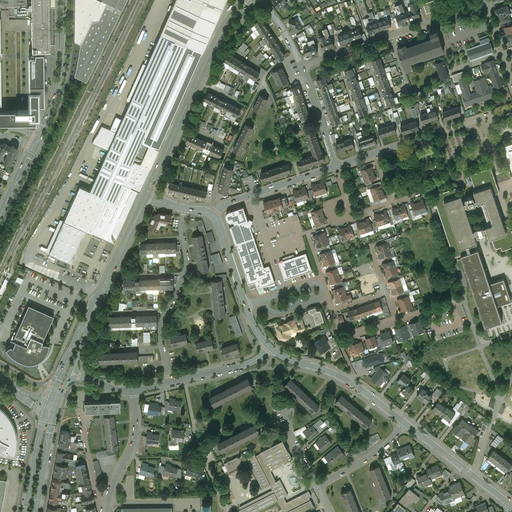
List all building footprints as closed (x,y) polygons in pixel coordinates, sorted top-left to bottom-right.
[(31,0),(0,0),(0,5),(8,5),(9,18),(31,18),(31,0)] [(50,50),(48,0),(31,0),(31,18),(32,50),(43,50),(50,50)] [(75,0),(75,19),(74,41),(80,44),(91,22),(98,21),(107,3),(99,0),(75,0)] [(99,0),(107,3),(122,10),(126,0),(99,0)] [(175,0),(160,34),(184,44),(202,52),(225,0),(175,0)] [(279,0),(274,0),(273,1),(278,8),(281,6),(283,5),(279,0)] [(423,4),(424,5),(426,13),(437,10),(435,6),(434,6),(432,1),(423,4)] [(107,3),(98,21),(91,22),(80,44),(77,66),(74,77),(86,82),(98,58),(122,10),(107,3)] [(507,5),(495,9),(497,17),(509,13),(510,13),(507,5)] [(420,16),(417,7),(411,9),(414,18),(420,16)] [(409,10),(406,11),(409,20),(414,18),(411,9),(409,10)] [(403,12),(401,13),(404,21),(409,20),(406,11),(403,12)] [(399,14),(396,15),(399,23),(404,21),(401,13),(399,14)] [(509,13),(497,17),(500,23),(511,20),(509,14),(509,13)] [(297,17),(289,22),(292,27),(300,23),(297,17)] [(388,18),(385,19),(383,19),(385,28),(391,26),(388,18)] [(261,19),(254,24),(258,29),(265,24),(261,19)] [(380,20),(377,21),(380,30),(385,28),(383,19),(380,20)] [(380,30),(377,21),(374,22),(372,23),(375,31),(380,30)] [(300,23),(292,27),(295,33),(303,28),(300,23)] [(330,32),(336,30),(334,23),(328,25),(330,32)] [(370,24),(367,25),(370,33),(375,31),(372,23),(370,24)] [(265,24),(258,29),(261,34),(268,29),(265,24)] [(432,36),(405,45),(398,47),(399,50),(398,50),(406,72),(414,69),(412,65),(444,54),(443,51),(444,50),(439,36),(437,33),(440,32),(438,26),(430,29),(432,35),(432,36)] [(356,29),(354,29),(357,38),(362,36),(359,28),(356,29)] [(268,29),(261,34),(264,39),(271,34),(268,29)] [(352,30),(349,31),(352,40),(357,38),(354,29),(352,30)] [(346,32),(343,33),(346,42),(352,40),(349,31),(346,32)] [(341,34),(338,35),(341,43),(346,42),(343,33),(341,34)] [(122,119),(122,120),(109,150),(132,161),(184,44),(160,34),(122,119)] [(271,34),(264,39),(268,44),(275,39),(271,34)] [(481,44),(466,49),(470,61),(493,53),(493,52),(494,52),(490,42),(489,43),(489,41),(490,41),(488,37),(487,35),(479,38),(480,40),(479,40),(481,44)] [(330,38),(326,39),(329,48),(334,46),(331,37),(330,38)] [(275,39),(268,44),(271,49),(278,44),(275,39)] [(324,40),(320,41),(323,50),(329,48),(326,39),(324,40)] [(244,43),(239,48),(243,52),(248,47),(244,43)] [(311,44),(309,45),(312,53),(318,52),(315,43),(311,44)] [(184,44),(132,161),(150,168),(199,58),(201,55),(202,52),(184,44)] [(278,44),(271,49),(274,54),(281,49),(278,44)] [(307,46),(304,47),(307,55),(312,53),(309,45),(307,46)] [(281,49),(274,54),(277,58),(278,59),(283,56),(285,54),(284,54),(281,49)] [(35,56),(29,56),(29,105),(39,105),(44,105),(44,85),(43,59),(43,55),(43,53),(35,53),(35,56)] [(234,57),(229,54),(225,61),(230,64),(234,57)] [(239,60),(234,57),(230,64),(235,67),(239,60)] [(380,57),(372,60),(374,68),(382,65),(380,57)] [(54,58),(43,59),(44,85),(51,85),(54,58)] [(245,63),(239,60),(235,67),(240,70),(245,63)] [(446,60),(436,63),(442,79),(448,77),(444,66),(447,65),(446,60)] [(496,67),(494,60),(486,62),(487,63),(481,65),(483,70),(484,73),(489,71),(495,88),(503,86),(497,69),(498,69),(497,67),(496,67)] [(250,66),(245,63),(240,70),(245,74),(250,66)] [(382,65),(374,68),(377,75),(385,73),(382,65)] [(255,70),(250,66),(245,74),(250,77),(255,70)] [(352,67),(344,70),(347,78),(355,75),(352,67)] [(288,81),(282,68),(274,72),(279,85),(288,81)] [(260,73),(255,70),(250,77),(256,80),(260,73)] [(387,80),(385,73),(377,75),(380,83),(387,80)] [(355,75),(347,78),(350,85),(358,82),(355,75)] [(324,77),(317,80),(319,87),(327,85),(324,77)] [(477,92),(470,94),(465,78),(464,79),(458,81),(459,84),(462,93),(463,97),(462,97),(465,106),(487,98),(484,90),(477,92)] [(474,81),(477,92),(484,90),(483,88),(487,87),(484,78),(474,81)] [(387,80),(380,83),(382,90),(390,87),(387,80)] [(358,82),(350,85),(352,92),(360,89),(358,82)] [(327,85),(319,87),(322,95),(330,92),(327,85)] [(487,87),(483,88),(484,90),(487,98),(495,96),(491,85),(487,87)] [(299,86),(291,89),(293,94),(301,92),(299,86)] [(390,87),(382,90),(385,98),(393,95),(390,87)] [(360,89),(352,92),(355,100),(363,97),(360,89)] [(214,95),(209,92),(205,100),(210,103),(214,95)] [(301,92),(293,94),(295,100),(303,97),(301,92)] [(330,92),(322,95),(325,102),(332,99),(330,92)] [(219,98),(214,95),(210,103),(215,105),(219,98)] [(260,95),(253,109),(261,113),(268,99),(260,95)] [(393,95),(385,98),(388,106),(395,103),(394,97),(393,95)] [(303,97),(295,100),(297,106),(305,103),(303,97)] [(363,97),(355,100),(357,107),(365,104),(363,97)] [(225,101),(219,98),(215,105),(221,108),(225,101)] [(332,99),(325,102),(327,110),(335,107),(332,99)] [(230,103),(225,101),(221,108),(226,111),(230,103)] [(341,111),(351,109),(349,102),(339,104),(341,111)] [(236,106),(230,103),(226,111),(232,114),(236,106)] [(305,103),(297,106),(299,111),(307,109),(305,103)] [(365,104),(357,107),(360,115),(368,112),(365,104)] [(29,110),(0,110),(0,123),(36,123),(36,118),(39,118),(39,105),(29,105),(29,110)] [(241,109),(236,106),(232,114),(237,117),(241,109)] [(335,107),(327,110),(330,117),(338,114),(335,107)] [(458,107),(450,109),(453,117),(461,115),(458,107)] [(307,109),(299,111),(300,117),(309,114),(307,109)] [(450,109),(443,112),(446,120),(453,117),(450,109)] [(431,111),(428,112),(431,120),(438,118),(436,110),(431,111)] [(428,112),(420,115),(423,123),(431,120),(428,112)] [(309,114),(300,117),(302,121),(303,123),(308,121),(311,120),(309,114)] [(338,114),(330,117),(333,125),(340,122),(339,117),(338,114)] [(110,130),(102,126),(92,143),(108,150),(109,150),(122,120),(122,119),(116,116),(110,130)] [(195,125),(203,128),(206,121),(198,118),(195,125)] [(416,121),(408,123),(411,131),(418,129),(416,121)] [(408,123),(400,126),(403,134),(411,131),(408,123)] [(246,124),(233,150),(241,154),(253,128),(246,124)] [(393,124),(386,126),(388,134),(396,132),(393,124)] [(386,126),(378,129),(380,137),(388,134),(386,126)] [(321,152),(314,130),(306,133),(313,155),(299,160),(302,168),(325,160),(322,152),(321,152)] [(195,137),(189,134),(186,142),(192,145),(195,137)] [(366,138),(363,139),(362,134),(357,136),(359,140),(361,148),(369,146),(366,138)] [(374,135),(366,138),(369,146),(377,143),(374,135)] [(201,139),(195,137),(192,145),(197,148),(201,139)] [(351,138),(344,141),(346,149),(354,146),(351,138)] [(207,142),(201,139),(197,148),(203,150),(207,142)] [(344,141),(336,143),(339,151),(346,149),(344,141)] [(212,145),(207,142),(203,150),(209,153),(212,145)] [(18,149),(11,145),(10,147),(8,145),(4,151),(8,153),(6,156),(6,157),(4,162),(10,165),(18,149)] [(218,147),(212,145),(209,153),(214,155),(218,147)] [(224,150),(218,147),(214,155),(220,158),(224,150)] [(109,150),(108,150),(90,191),(107,199),(114,202),(122,184),(132,161),(109,150)] [(150,168),(132,161),(122,184),(138,191),(146,172),(148,173),(150,169),(150,168)] [(288,163),(261,173),(263,181),(291,171),(288,163)] [(491,165),(469,172),(468,175),(472,187),(473,187),(474,187),(475,190),(474,191),(473,191),(476,200),(475,200),(474,197),(472,196),(465,199),(464,200),(466,203),(465,204),(464,204),(465,207),(466,207),(467,206),(467,207),(468,208),(476,205),(476,204),(476,203),(477,203),(478,204),(479,203),(479,204),(480,204),(479,207),(479,208),(482,210),(482,211),(482,212),(483,217),(485,218),(485,219),(485,220),(486,223),(487,224),(487,225),(486,226),(485,227),(484,227),(483,226),(475,229),(475,230),(475,231),(474,231),(473,231),(474,234),(475,234),(476,234),(477,237),(478,238),(485,235),(486,234),(485,231),(486,230),(489,239),(490,239),(491,239),(494,248),(497,249),(501,247),(502,250),(508,248),(508,247),(511,246),(511,244),(511,225),(502,221),(497,207),(494,197),(495,195),(493,194),(497,193),(499,193),(499,192),(494,175),(495,173),(493,166),(491,165)] [(234,169),(225,166),(223,173),(232,175),(234,169)] [(367,168),(361,170),(363,176),(373,173),(372,170),(373,168),(373,166),(367,168)] [(232,175),(223,173),(222,179),(230,181),(232,175)] [(373,173),(363,176),(365,183),(371,181),(377,179),(376,177),(374,176),(373,173)] [(230,181),(222,179),(220,185),(229,187),(230,181)] [(323,181),(322,181),(321,183),(318,184),(321,194),(327,192),(325,186),(324,183),(323,181)] [(177,184),(170,182),(168,191),(175,193),(177,184)] [(107,199),(91,233),(113,243),(114,246),(117,240),(116,240),(138,191),(122,184),(114,202),(107,199)] [(183,186),(177,184),(175,193),(181,194),(183,186)] [(315,185),(313,184),(311,185),(313,190),(315,195),(315,196),(321,194),(318,184),(315,185)] [(229,187),(220,185),(218,191),(227,193),(229,187)] [(376,187),(370,189),(372,195),(382,191),(381,189),(383,187),(382,185),(376,187)] [(90,191),(79,186),(64,221),(91,233),(107,199),(90,191)] [(189,187),(183,186),(181,194),(187,196),(189,187)] [(195,189),(189,187),(187,196),(193,197),(195,189)] [(307,191),(305,187),(303,187),(302,189),(300,190),(303,200),(309,198),(307,191)] [(464,204),(464,203),(461,195),(460,195),(457,188),(450,190),(433,195),(433,196),(439,213),(448,240),(454,257),(461,255),(476,250),(477,249),(475,244),(477,243),(474,234),(473,231),(473,229),(465,207),(464,204)] [(201,190),(195,189),(193,197),(199,199),(201,190)] [(207,192),(201,190),(199,199),(205,200),(207,192)] [(300,190),(297,191),(295,190),(293,191),(294,196),(297,202),(303,200),(300,190)] [(382,191),(372,195),(374,201),(380,199),(386,197),(385,195),(383,194),(382,191)] [(286,197),(280,199),(283,207),(289,205),(286,197)] [(271,200),(264,203),(266,210),(267,209),(268,213),(283,208),(283,207),(280,199),(280,198),(272,201),(271,200)] [(423,200),(421,200),(420,202),(418,203),(421,213),(427,211),(425,205),(423,200)] [(418,203),(415,204),(413,203),(411,204),(413,210),(415,215),(421,213),(418,203)] [(405,204),(403,205),(402,207),(399,208),(402,218),(408,216),(409,216),(407,210),(405,204)] [(226,217),(230,227),(245,222),(248,221),(243,207),(229,212),(227,213),(226,214),(226,216),(226,217)] [(314,211),(311,212),(313,218),(323,215),(322,212),(323,210),(323,208),(314,211)] [(399,208),(396,209),(394,208),(392,209),(394,214),(396,220),(402,218),(399,208)] [(388,216),(386,210),(384,211),(383,213),(381,214),(384,224),(390,222),(388,216)] [(172,215),(160,213),(159,213),(159,214),(158,214),(156,215),(156,216),(155,216),(154,216),(149,228),(154,230),(155,228),(159,230),(162,224),(168,225),(168,221),(171,221),(172,215)] [(381,214),(378,215),(376,214),(374,215),(376,220),(378,226),(384,224),(381,214)] [(323,215),(313,218),(315,224),(323,222),(327,221),(326,219),(324,218),(323,215)] [(369,218),(367,219),(366,221),(363,222),(367,232),(373,230),(371,224),(369,218)] [(206,233),(202,220),(197,222),(201,235),(206,233)] [(91,233),(64,221),(49,253),(70,263),(85,231),(91,234),(91,233)] [(251,240),(248,233),(250,233),(249,229),(247,230),(246,226),(245,222),(230,227),(249,284),(255,282),(258,289),(275,283),(269,266),(264,267),(254,238),(251,240)] [(363,222),(360,223),(358,222),(356,223),(360,234),(367,232),(363,222)] [(351,225),(349,225),(348,227),(345,228),(348,238),(355,236),(353,230),(351,225)] [(342,229),(340,228),(338,229),(340,235),(342,240),(348,238),(345,228),(342,229)] [(212,231),(206,233),(210,244),(215,242),(212,231)] [(317,235),(313,236),(314,238),(316,239),(317,241),(327,238),(325,232),(317,235)] [(201,235),(193,237),(200,272),(209,271),(202,235),(201,235)] [(327,238),(317,241),(318,244),(317,246),(318,248),(321,247),(327,245),(329,244),(327,238)] [(382,244),(376,246),(376,248),(379,249),(379,252),(390,248),(387,242),(382,244)] [(390,248),(379,252),(380,255),(379,257),(380,259),(386,257),(392,255),(390,248)] [(461,255),(485,326),(502,321),(497,305),(511,300),(507,289),(504,278),(490,283),(478,249),(476,250),(461,255)] [(325,252),(320,254),(320,256),(322,257),(323,260),(333,256),(331,250),(325,252)] [(219,253),(211,255),(215,266),(223,263),(219,253)] [(306,253),(279,262),(285,279),(312,270),(306,253)] [(333,256),(323,260),(324,262),(323,264),(324,266),(329,264),(335,263),(335,262),(333,256)] [(388,262),(382,264),(383,266),(385,267),(386,270),(396,267),(394,260),(393,260),(388,262)] [(396,267),(386,270),(386,273),(385,275),(386,277),(392,275),(398,273),(396,267)] [(331,270),(326,272),(326,274),(328,275),(329,278),(339,274),(337,268),(331,270)] [(339,274),(329,278),(330,281),(329,283),(330,285),(336,283),(341,281),(342,281),(339,274)] [(394,280),(388,282),(389,284),(391,285),(392,288),(402,285),(400,278),(394,280)] [(168,279),(158,279),(158,289),(167,288),(168,288),(168,279)] [(135,280),(124,281),(124,290),(126,290),(130,290),(135,289),(135,280)] [(216,281),(213,281),(216,317),(225,316),(222,281),(222,280),(216,281)] [(21,284),(15,281),(10,293),(16,295),(21,284)] [(402,285),(392,288),(393,291),(392,293),(392,295),(398,293),(404,291),(402,285)] [(338,288),(332,290),(332,292),(335,293),(335,296),(346,293),(344,287),(343,286),(338,288)] [(346,293),(335,296),(336,299),(335,301),(336,303),(342,301),(348,299),(348,298),(347,295),(346,293)] [(403,298),(397,300),(398,302),(400,303),(401,305),(411,302),(409,296),(403,298)] [(383,310),(379,301),(374,303),(377,311),(383,310)] [(411,302),(401,305),(402,308),(400,310),(401,312),(413,308),(411,302)] [(377,311),(374,303),(369,304),(372,313),(377,311)] [(386,303),(381,304),(386,318),(391,317),(386,303)] [(369,304),(363,306),(366,315),(372,313),(369,304)] [(54,316),(28,305),(13,339),(10,338),(10,339),(15,341),(38,351),(41,344),(54,316)] [(363,306),(358,308),(361,317),(366,315),(363,306)] [(358,308),(353,310),(356,319),(361,317),(358,308)] [(353,310),(347,312),(350,321),(356,319),(353,310)] [(152,315),(143,316),(143,325),(151,325),(152,325),(152,315)] [(242,335),(235,316),(229,317),(236,337),(242,335)] [(322,316),(314,319),(316,325),(324,322),(322,316)] [(119,317),(108,317),(109,326),(120,326),(119,317)] [(288,323),(284,324),(283,324),(279,325),(278,327),(279,332),(278,334),(279,338),(283,337),(286,338),(290,337),(289,335),(291,332),(296,330),(299,332),(304,330),(305,329),(302,320),(298,322),(294,320),(288,322),(288,323)] [(420,321),(415,322),(415,323),(411,324),(407,325),(408,327),(411,335),(423,331),(420,321)] [(404,327),(401,327),(402,328),(400,329),(399,327),(395,329),(397,335),(397,336),(397,338),(398,338),(399,338),(400,337),(401,336),(402,340),(411,336),(411,335),(408,327),(404,328),(404,327)] [(389,331),(380,334),(381,336),(384,345),(393,342),(389,331)] [(186,334),(171,337),(171,339),(170,339),(170,341),(172,341),(173,346),(188,343),(187,338),(189,337),(188,335),(187,335),(186,334)] [(374,336),(366,339),(369,348),(377,345),(375,339),(374,336)] [(324,337),(315,342),(321,352),(321,351),(329,346),(329,347),(330,347),(327,342),(324,337)] [(342,355),(334,337),(327,342),(330,347),(329,347),(331,349),(330,350),(332,354),(334,353),(337,358),(342,355)] [(211,339),(196,343),(196,344),(195,344),(195,347),(197,347),(198,352),(214,348),(212,343),(214,342),(213,340),(212,340),(211,339)] [(38,351),(15,341),(12,347),(10,346),(5,349),(6,351),(8,353),(9,354),(10,356),(12,357),(14,358),(16,360),(19,361),(21,361),(23,362),(25,363),(28,363),(31,363),(35,363),(37,369),(38,368),(36,362),(38,361),(39,360),(41,359),(42,358),(43,357),(44,356),(45,355),(46,353),(47,352),(47,351),(48,350),(48,348),(49,347),(49,346),(49,345),(41,344),(38,351)] [(352,343),(350,344),(350,346),(349,347),(351,353),(354,352),(354,353),(360,351),(361,351),(358,344),(357,342),(355,342),(355,341),(352,342),(352,343)] [(237,343),(222,348),(222,350),(221,350),(222,352),(223,352),(225,357),(240,352),(238,347),(240,346),(239,344),(238,344),(237,343)] [(138,352),(98,354),(98,363),(138,362),(138,356),(138,352)] [(376,355),(364,359),(367,368),(378,364),(379,363),(378,360),(376,355)] [(404,363),(399,369),(403,372),(403,373),(404,374),(409,367),(404,363)] [(377,373),(372,379),(379,385),(380,385),(379,384),(384,378),(387,380),(386,381),(390,376),(381,368),(380,368),(377,373)] [(404,374),(403,373),(398,381),(402,384),(405,387),(407,384),(411,379),(404,374)] [(249,378),(210,397),(215,406),(253,386),(249,378)] [(319,406),(291,379),(284,386),(313,413),(319,406)] [(415,389),(407,384),(405,387),(403,390),(402,391),(409,397),(415,389)] [(432,396),(423,388),(417,396),(423,400),(422,401),(426,404),(429,400),(432,396)] [(432,396),(435,397),(437,395),(438,393),(440,390),(438,388),(432,396)] [(372,421),(341,395),(335,402),(366,428),(372,421)] [(175,399),(170,398),(169,401),(169,402),(168,409),(173,410),(173,409),(181,410),(182,402),(174,401),(175,399)] [(110,402),(84,402),(85,412),(104,411),(112,411),(119,411),(119,401),(110,401),(110,402)] [(446,407),(438,401),(433,409),(440,414),(446,407)] [(155,404),(150,403),(149,406),(149,407),(148,414),(153,415),(153,413),(161,414),(162,407),(155,405),(155,404)] [(455,413),(447,406),(446,407),(440,414),(444,417),(449,421),(455,413)] [(6,453),(13,457),(15,452),(15,447),(16,439),(15,431),(12,424),(8,416),(2,411),(0,408),(0,441),(8,445),(5,451),(6,452),(6,453)] [(113,416),(105,417),(103,417),(108,450),(113,449),(117,449),(113,416)] [(333,423),(329,418),(324,422),(329,427),(333,423)] [(321,419),(313,426),(319,433),(323,429),(320,426),(324,423),(321,419)] [(470,425),(462,419),(457,425),(457,426),(465,432),(470,425)] [(256,424),(218,443),(222,451),(261,432),(256,424)] [(465,432),(457,426),(457,425),(456,425),(453,430),(461,436),(465,432)] [(478,431),(470,425),(465,432),(473,438),(478,431)] [(303,432),(307,429),(305,426),(294,431),(296,436),(301,433),(304,438),(307,436),(303,432)] [(313,426),(308,430),(307,429),(303,432),(307,436),(307,437),(308,438),(308,437),(310,440),(319,433),(313,426)] [(178,431),(173,430),(172,433),(172,434),(171,441),(176,442),(176,440),(184,441),(185,433),(177,432),(178,431)] [(76,436),(68,435),(69,432),(61,431),(60,439),(75,442),(76,436)] [(152,433),(147,432),(147,435),(147,436),(146,443),(151,444),(151,442),(159,443),(160,435),(152,434),(152,433)] [(473,438),(465,432),(461,436),(470,443),(474,438),(473,438)] [(325,435),(316,443),(320,447),(320,448),(321,448),(323,451),(332,443),(325,435)] [(75,442),(60,439),(58,447),(68,448),(76,450),(78,442),(75,442)] [(283,440),(261,452),(261,453),(270,471),(282,465),(293,460),(283,440)] [(0,452),(5,455),(6,453),(6,452),(5,451),(8,445),(0,441),(0,452)] [(409,445),(397,450),(398,453),(401,458),(409,455),(410,458),(414,457),(409,445)] [(338,446),(325,457),(331,465),(345,454),(338,446)] [(108,450),(96,453),(97,459),(114,455),(113,449),(108,450)] [(494,450),(488,458),(492,461),(498,454),(494,450)] [(73,454),(66,453),(58,452),(56,461),(64,462),(65,460),(72,461),(73,458),(73,454)] [(309,491),(287,502),(285,500),(284,497),(288,495),(280,479),(277,481),(277,480),(275,481),(272,474),(270,471),(261,453),(256,456),(255,454),(247,458),(263,488),(270,485),(272,487),(273,490),(240,507),(241,509),(240,510),(241,511),(254,511),(278,500),(284,511),(305,511),(315,507),(311,500),(310,500),(309,497),(311,496),(309,491)] [(398,453),(391,456),(394,464),(402,461),(401,458),(398,453)] [(498,454),(492,461),(497,465),(503,457),(498,454)] [(237,457),(225,464),(229,471),(234,468),(241,465),(240,463),(245,460),(243,456),(238,458),(237,457)] [(391,456),(387,457),(390,463),(393,471),(396,469),(394,464),(391,456)] [(503,457),(497,465),(501,468),(507,460),(503,457)] [(103,480),(98,460),(93,461),(97,481),(103,480)] [(511,464),(507,460),(501,468),(506,472),(511,464)] [(67,465),(55,463),(53,475),(66,476),(66,473),(67,473),(68,470),(73,470),(74,464),(67,463),(67,465)] [(148,465),(143,463),(142,466),(141,467),(142,467),(140,474),(145,475),(146,474),(153,476),(155,468),(148,466),(148,465)] [(76,466),(75,467),(76,470),(74,470),(75,474),(86,471),(85,464),(76,466)] [(171,465),(166,464),(165,467),(165,468),(163,475),(168,476),(169,474),(176,476),(178,468),(171,467),(171,465)] [(201,469),(193,467),(194,465),(189,464),(188,467),(188,468),(186,475),(191,476),(191,475),(199,476),(201,469)] [(438,465),(427,469),(428,472),(430,479),(442,474),(438,465)] [(386,482),(380,466),(371,470),(377,486),(386,482)] [(86,471),(75,474),(77,479),(78,478),(78,480),(80,480),(86,481),(89,482),(86,471)] [(428,472),(417,477),(421,487),(432,483),(430,479),(428,472)] [(61,481),(53,480),(51,491),(59,492),(60,489),(61,490),(62,486),(60,486),(61,481)] [(392,497),(386,482),(377,486),(382,501),(392,497)] [(460,482),(449,486),(450,489),(454,499),(461,496),(460,496),(464,494),(465,494),(460,482)] [(89,485),(82,487),(83,491),(84,495),(91,493),(89,485)] [(409,488),(398,502),(405,508),(411,501),(412,502),(413,499),(416,502),(420,497),(419,496),(417,494),(413,491),(409,488)] [(422,492),(415,488),(413,491),(417,494),(419,496),(422,492)] [(450,489),(439,494),(441,497),(441,498),(443,504),(450,502),(455,500),(454,499),(450,489)] [(59,492),(51,491),(49,502),(56,503),(58,501),(58,499),(71,501),(71,498),(71,494),(59,492)] [(352,511),(359,510),(351,491),(342,494),(348,511),(352,511)] [(84,495),(80,496),(81,499),(82,503),(93,501),(91,493),(84,495)] [(398,502),(393,509),(395,510),(393,511),(401,511),(405,508),(398,502)] [(208,511),(209,510),(212,510),(212,503),(202,503),(202,510),(203,510),(203,511),(208,511)] [(486,503),(476,507),(478,510),(478,511),(494,511),(492,506),(488,507),(486,503)]
